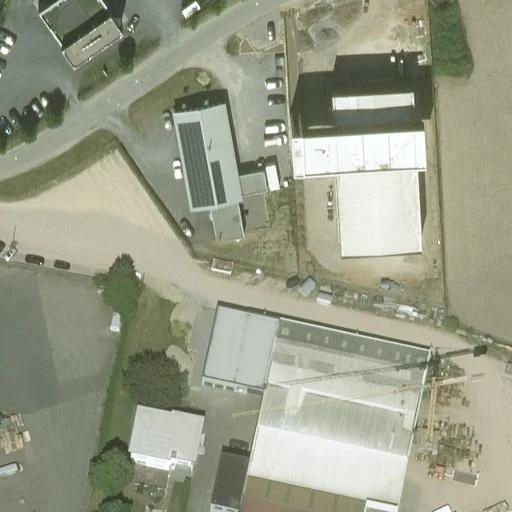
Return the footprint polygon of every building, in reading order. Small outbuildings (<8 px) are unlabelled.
[(108,0),(39,0),(37,2),(72,52),(121,18),(108,0)] [(414,90),(337,96),(350,258),(427,252),(414,90)] [(224,100),(174,108),(191,203),(240,196),(224,100)] [(199,388),(261,400),(264,388),(416,418),(427,360),(415,357),(407,396),(267,369),(275,330),(213,317),(199,388)] [(415,357),(275,330),(267,369),(407,396),(415,357)] [(261,400),(244,487),(364,511),(368,511),(397,511),(416,418),(264,388),(261,400)] [(197,435),(136,424),(130,462),(191,472),(197,435)] [(244,487),(240,507),(263,511),(363,511),(364,511),(244,487)]
